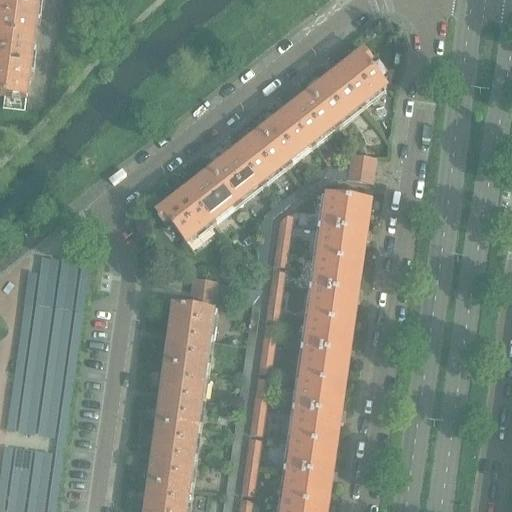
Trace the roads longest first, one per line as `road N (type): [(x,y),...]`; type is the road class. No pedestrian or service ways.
road 1 (residential): [(95,511),(129,269),(99,216),(372,0)]
road 2 (residential): [(436,0),(368,511)]
road 3 (secondary): [(470,1),(404,511)]
road 4 (secondary): [(441,511),(511,50)]
road 5 (residential): [(481,511),(511,298)]
